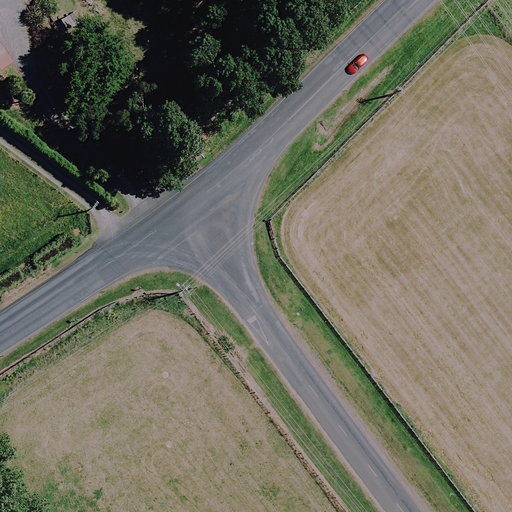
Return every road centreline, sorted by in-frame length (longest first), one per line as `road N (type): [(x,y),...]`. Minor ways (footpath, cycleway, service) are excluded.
road 1 (unclassified): [(181,213),(408,511)]
road 2 (tertiary): [(181,213),(413,0)]
road 3 (tertiary): [(0,331),(181,213)]
